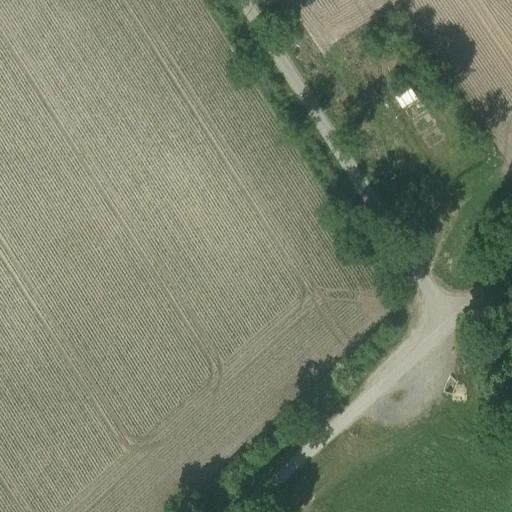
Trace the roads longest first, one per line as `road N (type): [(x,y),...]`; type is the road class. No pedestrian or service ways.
road 1 (unclassified): [(242,0),(449,319)]
road 2 (unclassified): [(233,511),(449,319)]
